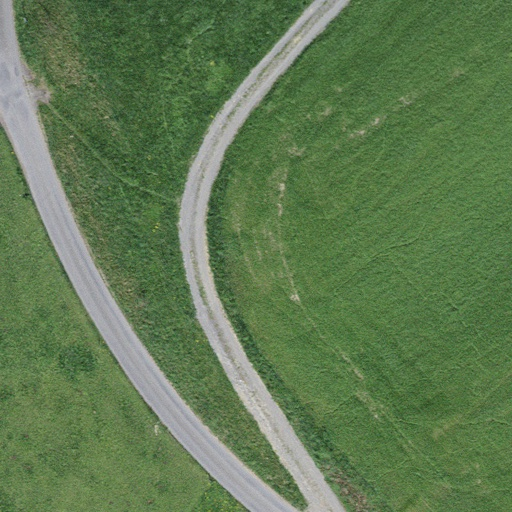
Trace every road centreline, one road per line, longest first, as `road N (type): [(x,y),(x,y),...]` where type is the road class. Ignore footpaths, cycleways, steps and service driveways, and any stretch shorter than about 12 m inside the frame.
road 1 (track): [(326,0),(225,132),(191,210),(206,294),(330,494),(333,511)]
road 2 (unclassified): [(0,77),(97,283),(197,429),(291,511)]
